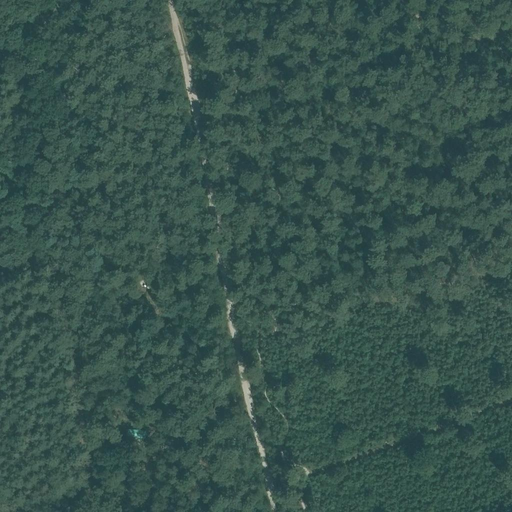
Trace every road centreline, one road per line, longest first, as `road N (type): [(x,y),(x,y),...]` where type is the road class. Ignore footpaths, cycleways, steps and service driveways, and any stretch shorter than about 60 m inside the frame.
road 1 (track): [(170,0),(274,511)]
road 2 (unclassified): [(77,0),(40,32),(0,152)]
